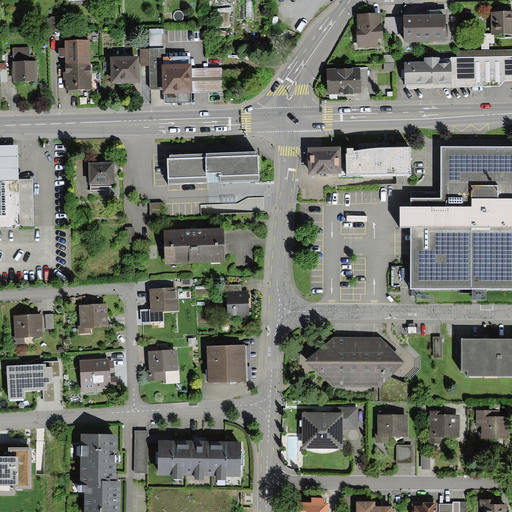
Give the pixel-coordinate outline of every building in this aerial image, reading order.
[(426,17),(385,18),(385,25),(384,25),(384,34),(405,33),(405,43),(446,42),(446,25),(447,25),(447,11),(426,11),(426,17)] [(511,14),(491,15),(492,37),(511,36),(511,14)] [(384,42),(383,15),(357,16),(358,48),(379,48),(379,42),(384,42)] [(147,52),(147,68),(148,92),(161,92),(161,60),(160,36),(147,36),(147,52)] [(61,46),(62,71),(89,70),(88,45),(61,46)] [(11,50),(11,66),(24,66),(23,50),(11,50)] [(405,66),(406,88),(426,88),(501,87),(505,82),(511,81),(511,50),(459,52),(459,59),(424,60),(424,65),(405,66)] [(135,62),(135,68),(147,68),(147,52),(135,52),(135,62)] [(189,100),(189,95),(220,95),(220,70),(188,71),(188,60),(161,60),(161,92),(162,101),(189,100)] [(108,88),(136,87),(135,68),(135,62),(108,62),(108,88)] [(11,86),(34,85),(34,65),(24,66),(11,66),(11,86)] [(62,71),(63,95),(90,93),(89,70),(62,71)] [(361,95),(360,70),(326,71),(327,96),(361,95)] [(0,228),(35,227),(34,179),(19,179),(19,166),(18,146),(0,147),(0,228)] [(411,230),(411,291),(511,291),(511,146),(441,146),(441,193),(413,193),(413,208),(401,208),(401,230),(411,230)] [(342,173),(341,149),(310,150),(311,174),(342,173)] [(411,178),(411,150),(347,150),(347,178),(411,178)] [(259,154),(153,156),(153,188),(260,186),(259,154)] [(115,163),(90,163),(89,188),(115,188),(115,163)] [(163,202),(151,202),(151,218),(164,217),(163,202)] [(132,229),(124,229),(124,244),(133,244),(132,229)] [(165,233),(165,265),(223,264),(223,233),(165,233)] [(151,289),(152,313),(178,312),(177,289),(151,289)] [(227,292),(227,319),(250,319),(249,291),(227,292)] [(104,308),(77,309),(78,336),(88,336),(88,332),(105,331),(104,308)] [(13,319),(14,341),(40,340),(38,318),(13,319)] [(333,386),(379,387),(404,364),(379,336),(335,336),(309,363),(333,386)] [(511,342),(496,343),(496,382),(511,381),(511,342)] [(496,382),(496,343),(458,343),(458,377),(464,377),(464,382),(496,382)] [(208,348),(209,383),(245,382),(244,347),(208,348)] [(177,374),(176,351),(148,352),(149,382),(166,382),(166,375),(177,374)] [(105,363),(78,364),(78,389),(114,388),(114,377),(106,377),(105,363)] [(12,392),(47,391),(56,391),(56,373),(46,374),(46,366),(11,367),(12,392)] [(383,400),(409,401),(410,383),(384,382),(383,400)] [(305,451),(346,451),(346,430),(362,430),(362,407),(339,407),(339,414),(305,414),(305,451)] [(457,442),(457,417),(444,417),(444,413),(429,413),(428,446),(438,446),(438,442),(457,442)] [(491,414),(474,414),(474,430),(480,430),(480,442),(506,442),(506,420),(491,420),(491,414)] [(406,419),(376,419),(376,445),(406,445),(406,419)] [(149,430),(136,430),(135,472),(149,472),(149,430)] [(117,435),(83,434),(83,487),(87,487),(86,511),(120,511),(121,481),(117,481),(117,435)] [(158,442),(158,477),(241,477),(241,442),(158,442)] [(411,464),(411,448),(396,448),(396,464),(411,464)] [(0,486),(28,487),(29,449),(10,449),(10,457),(6,457),(0,457),(0,486)] [(424,456),(423,468),(432,469),(433,456),(424,456)] [(496,501),(479,502),(479,509),(481,509),(481,511),(503,511),(504,507),(497,507),(496,501)] [(327,511),(328,503),(298,503),(297,511),(327,511)]
